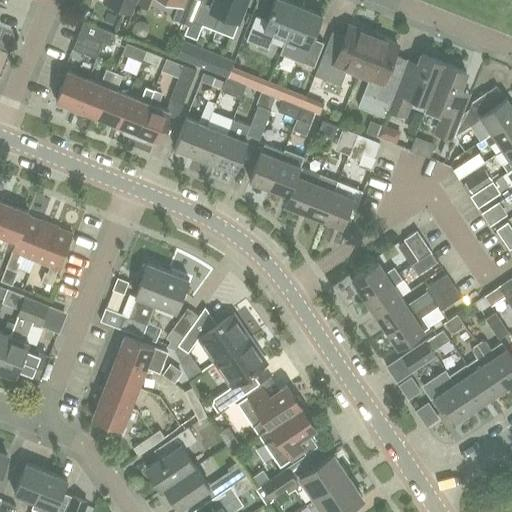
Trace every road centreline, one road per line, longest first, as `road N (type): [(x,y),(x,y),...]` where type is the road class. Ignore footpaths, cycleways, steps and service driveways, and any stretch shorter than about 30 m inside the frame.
road 1 (residential): [(288,290),(392,214),(409,168),(491,278),(511,264)]
road 2 (residential): [(36,424),(131,188)]
road 3 (tertiary): [(427,499),(288,290)]
road 4 (tertiary): [(288,290),(204,219),(131,188)]
road 5 (tertiary): [(131,188),(0,136)]
road 6 (residential): [(0,123),(49,0)]
road 7 (residential): [(130,511),(92,456),(36,424)]
road 8 (residential): [(511,49),(392,0)]
